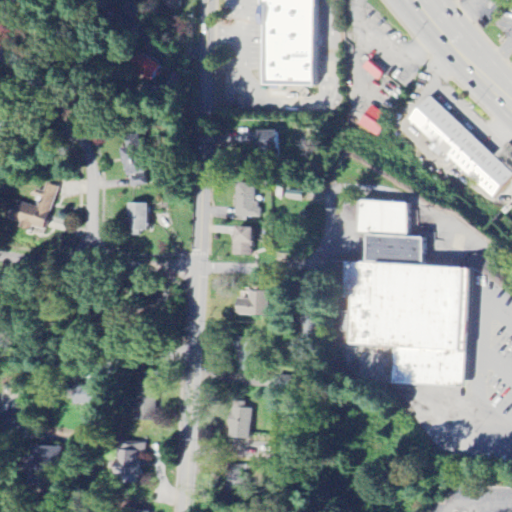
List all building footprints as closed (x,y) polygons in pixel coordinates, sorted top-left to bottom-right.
[(165,0),(164,8),(180,12),(182,0),(185,0),(186,0),(165,0)] [(270,87),(321,89),(321,79),(329,79),(329,66),(321,65),(322,34),(337,34),(338,0),(328,0),(273,0),(271,0),(270,27),(272,27),(270,87)] [(146,14),(131,3),(122,14),(136,26),(146,14)] [(165,67),(137,54),(130,70),(157,83),(165,67)] [(365,70),(381,82),(388,73),(372,61),(365,70)] [(0,130),(9,140),(24,125),(0,99),(0,130)] [(411,123),(496,200),(511,183),(511,146),(510,145),(498,158),(433,99),(411,123)] [(380,138),(392,120),(374,107),(362,126),(380,138)] [(281,152),(282,133),(261,133),(261,161),(273,162),(274,152),(281,152)] [(127,179),(133,178),(134,188),(152,186),(147,144),(122,147),(127,179)] [(237,218),(261,219),(261,205),(256,204),(257,184),(238,184),(237,218)] [(17,202),(12,221),(24,224),(23,230),(47,236),(60,188),(47,185),(44,197),(43,196),(40,208),(17,202)] [(463,267),(460,388),(393,383),(395,347),(343,344),(349,262),(370,262),(373,236),(357,233),(361,201),(421,205),(415,235),(432,237),(428,265),(463,267)] [(151,236),(152,205),(132,205),(131,235),(151,236)] [(256,229),(237,229),(236,257),(255,258),(256,229)] [(272,318),(273,292),(254,291),(254,301),(243,301),(242,317),(272,318)] [(244,342),(243,373),(262,373),(263,343),(244,342)] [(158,422),(160,374),(142,374),(140,421),(158,422)] [(234,403),(232,439),(252,440),(254,404),(234,403)] [(147,444),(122,443),(121,478),(128,479),(128,484),(145,485),(147,444)]
